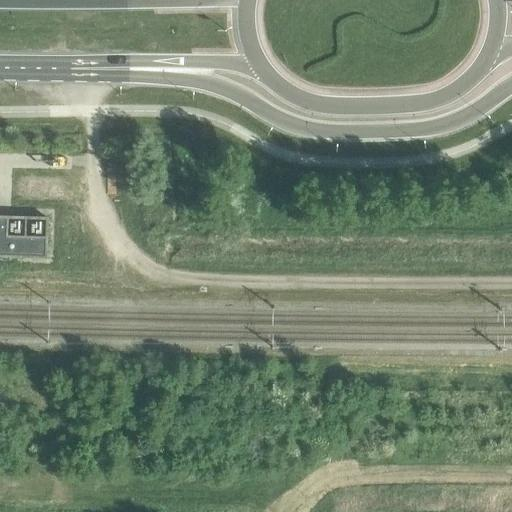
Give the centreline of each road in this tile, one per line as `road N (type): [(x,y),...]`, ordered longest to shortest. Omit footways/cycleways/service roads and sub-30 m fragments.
road 1 (track): [(511,283),(179,274),(126,246),(98,201),(94,176)]
road 2 (trunk): [(144,62),(226,90),(284,122),(333,133),(443,125),(511,84)]
road 3 (trunk): [(264,73),(313,104),(403,105),(451,93),(487,56)]
road 4 (trunk): [(146,1),(0,3)]
road 5 (trunk): [(0,60),(144,62)]
road 6 (trunk): [(144,62),(225,63),(264,73)]
